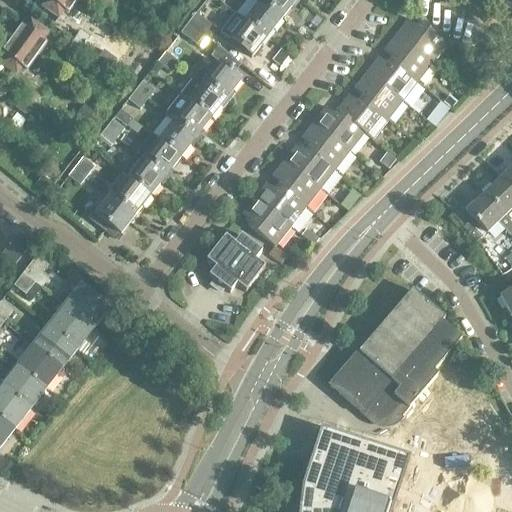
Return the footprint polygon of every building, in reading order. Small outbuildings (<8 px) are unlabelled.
[(66,29),(72,22),(65,17),(76,3),(72,0),(41,0),(45,3),(40,10),(66,29)] [(281,21),(296,1),(294,0),(254,0),(259,4),(281,21)] [(266,40),(281,21),(259,4),(244,23),(266,40)] [(188,25),(209,41),(216,32),(195,16),(188,25)] [(406,22),(395,38),(431,66),(446,46),(418,25),(415,29),(406,22)] [(251,60),(266,40),(244,23),(229,43),(251,60)] [(8,43),(33,61),(44,47),(40,44),(45,37),(28,25),(23,32),(19,29),(8,43)] [(200,52),(209,41),(188,25),(179,36),(200,52)] [(72,43),(81,49),(88,39),(79,33),(72,43)] [(431,66),(395,38),(383,53),(391,59),(388,63),(416,85),(431,66)] [(38,112),(45,104),(35,96),(38,92),(20,79),(33,61),(8,43),(0,54),(0,59),(2,61),(0,63),(0,69),(14,79),(7,88),(38,112)] [(74,60),(81,49),(72,43),(65,53),(74,60)] [(202,85),(225,102),(240,82),(232,75),(240,66),(217,48),(210,58),(218,64),(209,76),(201,69),(194,78),(202,85)] [(156,67),(167,75),(175,65),(164,56),(156,67)] [(385,67),(377,60),(365,75),(401,104),(416,85),(388,63),(385,67)] [(365,75),(353,91),(362,97),(359,101),(386,123),(401,104),(365,75)] [(209,122),(225,102),(202,85),(194,78),(178,98),(187,104),(209,122)] [(135,92),(147,101),(152,94),(140,86),(135,92)] [(137,114),(147,101),(135,92),(125,105),(137,114)] [(451,97),(445,104),(453,111),(459,104),(451,97)] [(364,134),(363,135),(371,142),(386,123),(359,101),(356,105),(347,98),(337,112),(364,134)] [(21,102),(13,112),(29,124),(37,114),(21,102)] [(209,122),(187,104),(178,116),(171,110),(166,116),(173,122),(195,139),(209,122)] [(364,134),(337,112),(333,117),(324,110),(312,125),(349,154),(363,135),(364,134)] [(145,131),(130,120),(118,111),(113,118),(125,127),(126,126),(140,137),(145,131)] [(180,159),(195,139),(173,122),(158,142),(180,159)] [(105,131),(116,140),(123,132),(111,123),(105,131)] [(334,173),(349,154),(312,125),(300,141),(309,147),(306,151),(334,173)] [(108,151),(116,140),(105,131),(96,142),(108,151)] [(158,142),(143,161),(165,179),(180,159),(158,142)] [(303,154),(294,148),(283,163),(319,192),(334,173),(306,151),(303,154)] [(150,198),(165,179),(143,161),(136,156),(121,176),(127,181),(150,198)] [(75,169),(86,178),(93,169),(81,161),(75,169)] [(283,163),(271,178),(280,185),(276,189),(304,210),(319,192),(283,163)] [(511,168),(500,180),(511,191),(511,168)] [(78,189),(86,178),(75,169),(66,179),(78,189)] [(511,191),(500,180),(483,196),(504,217),(511,209),(511,191)] [(150,198),(127,181),(119,191),(113,187),(107,195),(110,197),(113,199),(135,217),(150,198)] [(265,186),(253,201),(290,229),(304,210),(276,189),(273,192),(265,186)] [(511,226),(504,217),(483,196),(465,213),(471,220),(462,229),(475,243),(485,234),(486,235),(497,224),(511,241),(511,226)] [(135,217),(113,199),(110,197),(96,216),(92,213),(87,219),(116,242),(135,217)] [(290,229),(253,201),(241,216),(250,223),(246,227),(274,249),(290,229)] [(245,246),(247,243),(240,237),(233,245),(224,238),(205,263),(214,270),(208,278),(213,282),(212,283),(211,285),(211,287),(211,289),(212,292),(213,293),(215,295),(221,295),(224,293),(225,292),(229,295),(236,287),(245,294),(264,269),(255,262),(261,254),(254,248),(252,251),(245,246)] [(1,258),(6,262),(13,268),(28,249),(16,239),(1,258)] [(22,275),(33,284),(39,289),(45,281),(39,276),(49,264),(38,255),(22,275)] [(492,263),(501,278),(511,270),(511,257),(511,256),(505,260),(503,256),(492,263)] [(24,296),(33,284),(22,275),(13,287),(24,296)] [(56,302),(93,332),(109,311),(80,287),(70,300),(62,294),(56,302)] [(511,320),(511,319),(511,290),(498,298),(511,320)] [(412,293),(329,389),(372,425),(375,422),(380,425),(386,424),(390,424),(393,422),(395,420),(398,423),(437,378),(425,366),(452,334),(440,324),(443,320),(412,293)] [(0,323),(1,324),(11,313),(0,304),(0,323)] [(93,332),(63,308),(48,328),(77,352),(93,332)] [(48,328),(32,348),(62,372),(77,352),(48,328)] [(16,369),(46,392),(62,372),(32,348),(16,369)] [(30,412),(46,392),(16,369),(0,389),(30,412)] [(0,420),(14,432),(30,412),(0,389),(0,420)] [(0,450),(14,432),(0,420),(0,450)] [(351,441),(320,431),(302,489),(309,495),(307,511),(305,511),(387,511),(390,511),(395,497),(391,494),(394,485),(399,485),(407,459),(360,444),(357,450),(350,447),(351,441)]
